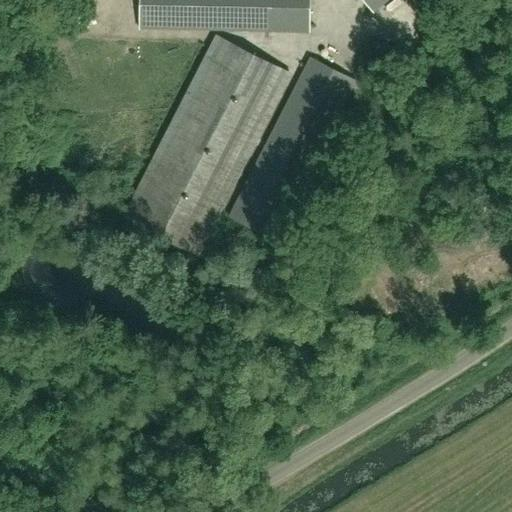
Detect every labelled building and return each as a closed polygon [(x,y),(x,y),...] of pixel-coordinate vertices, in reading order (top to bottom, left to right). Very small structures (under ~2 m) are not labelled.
[(62,0),(71,18),(93,8),(90,0),(62,0)] [(139,0),(139,28),(310,31),(310,0),(139,0)] [(363,0),(373,12),(387,0),(363,0)] [(289,74),(217,36),(125,216),(198,253),(289,74)] [(311,58),(230,217),(275,240),(356,81),(311,58)]
